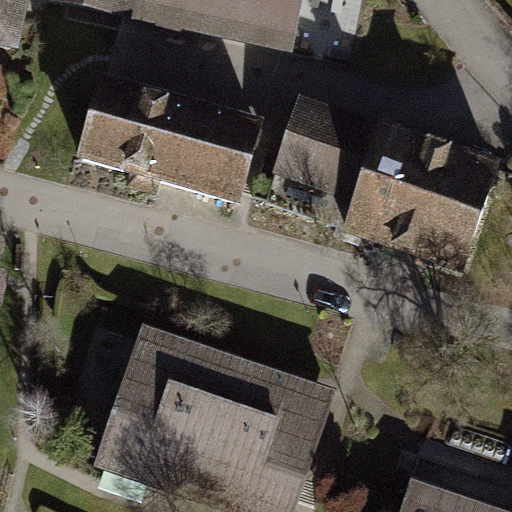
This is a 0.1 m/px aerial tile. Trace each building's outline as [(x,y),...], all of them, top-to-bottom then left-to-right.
[(0,0),(0,50),(15,53),(26,0),(0,0)] [(60,0),(276,46),(285,0),(60,0)] [(259,124),(93,76),(69,158),(235,206),(259,124)] [(498,162),(294,101),(272,174),(354,199),(342,236),(465,273),(498,162)] [(296,511),(335,393),(136,328),(88,475),(200,511),(296,511)] [(505,511),(409,480),(398,511),(505,511)]
